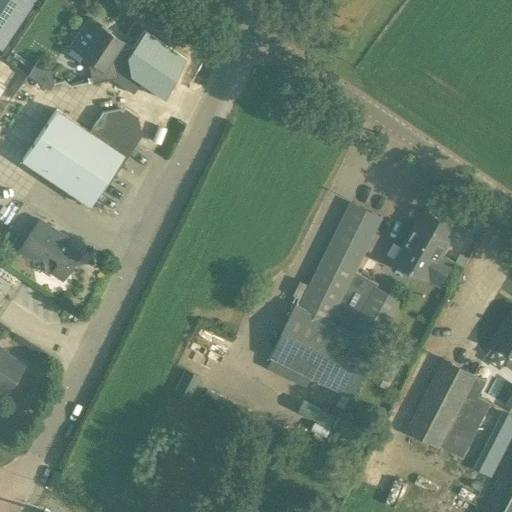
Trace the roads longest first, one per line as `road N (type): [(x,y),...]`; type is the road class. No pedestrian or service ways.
road 1 (unclassified): [(0,501),(28,483),(255,37)]
road 2 (tertiary): [(511,208),(255,37)]
